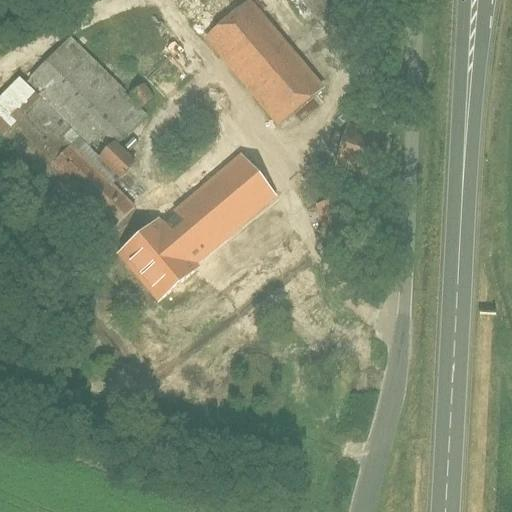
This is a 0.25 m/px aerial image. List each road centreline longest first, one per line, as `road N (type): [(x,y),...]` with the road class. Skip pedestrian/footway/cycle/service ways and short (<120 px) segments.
road 1 (unclassified): [(419,0),(403,328),(363,511)]
road 2 (primary): [(446,511),(475,0)]
